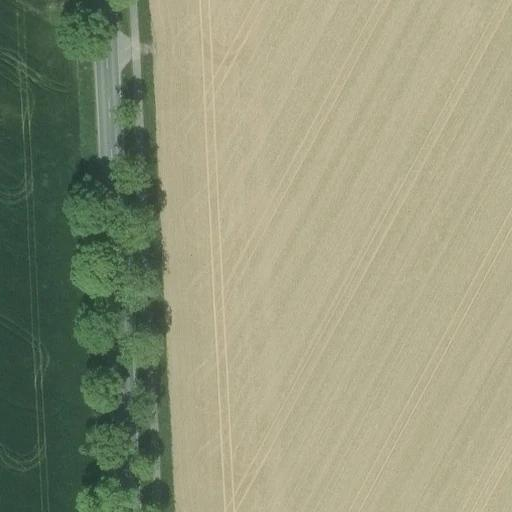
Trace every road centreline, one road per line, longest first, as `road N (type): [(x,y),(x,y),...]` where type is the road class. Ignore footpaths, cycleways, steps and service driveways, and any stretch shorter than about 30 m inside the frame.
road 1 (secondary): [(117,270),(102,0)]
road 2 (secondary): [(132,511),(117,270)]
road 3 (secondary): [(117,270),(125,511)]
